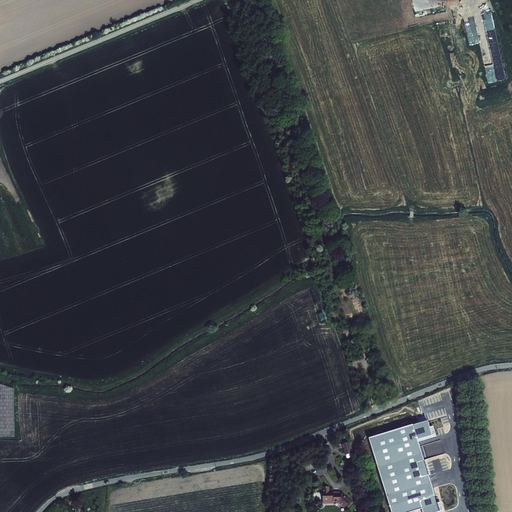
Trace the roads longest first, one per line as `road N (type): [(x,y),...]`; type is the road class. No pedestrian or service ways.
road 1 (unclassified): [(41,511),(76,489),(244,459),(471,372),(511,365)]
road 2 (unclassified): [(8,78),(197,0)]
